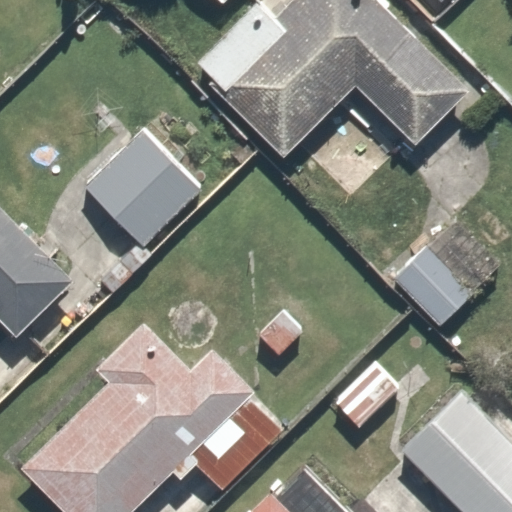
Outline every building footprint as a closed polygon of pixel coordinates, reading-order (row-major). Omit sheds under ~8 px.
[(472,92),(376,0),(293,0),(275,19),(254,0),(248,0),(190,61),(276,143),(326,89),(403,163),(472,92)] [(193,186),(134,129),(78,187),(138,244),(193,186)] [(0,211),(0,336),(9,346),(72,280),(0,211)] [(467,268),(429,237),(386,289),(424,320),(467,268)] [(11,458),(56,511),(113,511),(168,467),(178,479),(198,462),(213,479),(281,422),(214,341),(183,367),(144,321),(94,363),(106,378),(11,458)] [(459,511),(511,511),(511,432),(459,380),(393,447),(459,511)] [(286,511),(259,485),(231,511),(286,511)]
